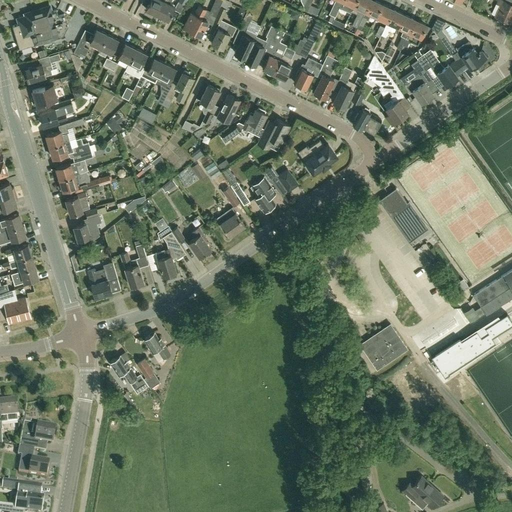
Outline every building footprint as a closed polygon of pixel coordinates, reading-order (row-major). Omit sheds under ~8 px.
[(149,0),(145,9),(156,14),(163,0),(149,0)] [(163,0),(156,14),(167,20),(174,6),(169,3),(170,0),(163,0)] [(214,21),(223,1),(221,0),(215,0),(209,12),(199,6),(195,14),(191,12),(184,27),(192,31),(192,33),(197,36),(199,34),(200,35),(204,28),(204,27),(206,22),(212,25),(214,21)] [(231,36),(235,27),(221,20),(229,2),(224,0),(223,0),(223,1),(214,21),(219,23),(216,27),(213,34),(214,35),(211,42),(223,48),(229,35),(231,36)] [(306,0),(304,6),(303,5),(302,9),(307,11),(312,0),(306,0)] [(340,7),(343,0),(335,0),(329,14),(331,15),(328,21),(332,23),(334,19),(339,7),(340,7)] [(354,5),(356,0),(343,0),(340,7),(351,12),(354,5)] [(365,11),(370,0),(356,0),(354,5),(365,11)] [(375,18),(382,4),(375,1),(371,0),(370,0),(365,11),(362,17),(359,24),(358,24),(357,28),(361,30),(366,19),(368,20),(370,15),(375,18)] [(510,23),(511,18),(511,4),(502,0),(497,0),(496,4),(500,6),(495,16),(510,23)] [(384,27),(387,22),(393,10),(389,8),(390,8),(382,4),(375,18),(386,23),(384,27)] [(19,24),(12,26),(19,49),(63,35),(67,26),(64,14),(58,15),(56,10),(51,12),(49,6),(23,14),(24,17),(17,18),(19,24)] [(397,28),(404,14),(397,11),(397,12),(393,10),(387,22),(384,27),(381,35),(385,37),(388,30),(389,31),(392,26),(397,28)] [(403,45),(415,20),(411,18),(404,14),(397,28),(403,31),(401,36),(402,36),(397,47),(397,49),(401,50),(403,45)] [(256,35),(257,34),(246,29),(249,22),(250,21),(244,18),(243,19),(238,31),(243,34),(234,52),(245,57),(256,35)] [(449,45),(462,38),(452,18),(438,25),(449,45)] [(344,24),(334,19),(332,23),(342,28),(344,24)] [(418,44),(426,25),(419,22),(415,20),(403,45),(407,47),(411,40),(418,44)] [(271,38),(276,27),(270,25),(265,35),(271,38)] [(384,27),(380,25),(376,33),(381,35),(384,27)] [(273,73),(283,53),(287,46),(279,42),(285,32),(276,27),(271,38),(269,42),(266,48),(271,50),(270,54),(269,53),(262,67),(265,69),(265,70),(265,72),(270,74),(271,73),(272,72),(273,73)] [(101,48),(107,34),(97,29),(90,42),(101,48)] [(111,53),(118,39),(107,34),(101,48),(98,53),(104,56),(107,51),(111,53)] [(266,48),(269,42),(256,35),(245,57),(244,59),(255,64),(264,46),(266,48)] [(79,55),(80,53),(84,46),(86,40),(81,37),(74,52),(79,55)] [(307,38),(306,41),(302,49),(308,52),(314,41),(307,38)] [(299,54),(302,49),(306,41),(300,39),(294,52),(299,54)] [(129,62),(136,48),(125,43),(118,57),(129,62)] [(488,58),(482,50),(477,53),(473,47),(468,51),(464,45),(458,49),(456,47),(449,51),(455,61),(456,60),(464,72),(470,67),(472,70),(483,62),(488,58)] [(84,46),(80,53),(86,56),(89,48),(84,46)] [(136,48),(129,62),(126,68),(134,71),(136,65),(140,67),(147,54),(136,48)] [(433,65),(424,53),(422,54),(418,49),(413,53),(417,58),(421,64),(422,63),(429,75),(434,83),(441,78),(437,72),(444,67),(439,61),(433,65)] [(381,51),(374,52),(381,61),(382,57),(384,53),(381,51)] [(400,52),(396,60),(399,61),(407,56),(400,52)] [(291,58),(283,53),(273,73),(284,78),(291,65),(291,64),(292,61),(291,58)] [(51,69),(53,69),(51,62),(60,59),(58,54),(49,56),(51,61),(26,69),(28,74),(26,75),(28,84),(38,81),(37,79),(52,74),(51,69)] [(333,79),(329,77),(332,70),(338,60),(327,55),(317,76),(321,77),(314,92),(317,93),(316,95),(316,97),(320,99),(322,98),(323,97),(325,97),(329,88),(334,90),(339,80),(334,77),(333,79)] [(370,67),(365,75),(379,84),(386,73),(374,55),(368,66),(370,67)] [(158,76),(165,63),(154,57),(147,71),(144,69),(138,81),(136,84),(142,87),(147,78),(155,82),(158,76)] [(306,88),(313,74),(316,76),(322,64),(308,57),(305,64),(302,63),(300,66),(296,74),(298,75),(294,82),(306,88)] [(103,65),(108,68),(112,61),(106,58),(103,65)] [(420,74),(405,85),(410,92),(412,90),(423,104),(434,96),(430,90),(437,86),(416,58),(411,62),(420,74)] [(447,87),(459,79),(457,77),(464,72),(456,60),(455,61),(449,65),(449,64),(444,67),(437,72),(441,78),(447,87)] [(117,63),(112,61),(108,68),(113,70),(117,63)] [(169,82),(176,68),(165,63),(158,76),(169,82)] [(352,90),(355,84),(347,80),(352,70),(345,66),(340,78),(347,81),(345,86),(342,84),(333,102),(344,107),(353,90),(352,90)] [(393,69),(395,78),(405,76),(402,66),(393,69)] [(176,85),(177,86),(175,89),(180,92),(177,99),(183,102),(188,91),(187,90),(194,77),(183,72),(176,85)] [(74,80),(72,74),(60,78),(62,84),(74,80)] [(407,113),(404,109),(409,106),(389,77),(384,81),(393,95),(391,97),(392,99),(389,101),(392,104),(386,108),(389,113),(386,115),(391,124),(407,113)] [(213,104),(219,90),(208,84),(200,100),(205,102),(206,103),(205,106),(208,108),(205,114),(202,121),(199,126),(193,123),(192,124),(189,131),(192,132),(195,130),(208,124),(213,114),(216,106),(213,104)] [(45,87),(33,90),(35,97),(32,98),(34,105),(37,104),(37,105),(49,101),(47,93),(54,90),(53,85),(45,87)] [(166,97),(170,89),(164,86),(161,94),(165,96),(166,97)] [(126,87),(121,97),(128,100),(132,91),(126,87)] [(171,101),(175,92),(170,89),(166,97),(165,96),(164,98),(171,101)] [(358,104),(363,93),(357,90),(352,101),(358,104)] [(229,122),(240,100),(228,93),(221,108),(217,116),(229,122)] [(73,105),(71,99),(57,103),(58,107),(59,109),(63,108),(73,105)] [(217,116),(221,108),(216,106),(213,114),(217,116)] [(66,119),(65,114),(63,108),(59,109),(58,107),(55,108),(40,113),(44,126),(59,121),(66,119)] [(260,126),(266,113),(265,112),(266,110),(258,107),(257,109),(256,108),(252,114),(249,113),(244,124),(241,123),(235,127),(234,125),(220,135),(225,142),(241,130),(241,129),(242,127),(260,136),(264,128),(260,126)] [(381,120),(377,118),(370,114),(370,113),(362,109),(359,114),(357,113),(354,119),(356,120),(353,125),(364,130),(365,128),(373,133),(376,127),(378,128),(382,122),(380,121),(381,120)] [(117,114),(113,117),(118,123),(122,120),(117,114)] [(50,146),(70,140),(68,133),(69,132),(68,128),(84,123),(83,118),(63,124),(65,129),(46,135),(50,146)] [(270,131),(264,128),(257,142),(269,148),(273,139),(281,143),(290,125),(276,118),(270,131)] [(116,124),(110,128),(114,132),(119,128),(116,124)] [(196,131),(195,132),(202,141),(207,137),(200,128),(196,131)] [(313,172),(322,166),(323,168),(330,163),(329,161),(336,155),(328,144),(324,146),(319,139),(307,148),(309,151),(302,156),(306,163),(305,164),(310,171),(311,170),(313,172)] [(71,157),(92,151),(89,142),(72,147),(70,140),(50,146),(53,158),(70,153),(71,157)] [(92,151),(71,157),(73,157),(74,162),(56,168),(60,179),(80,173),(77,166),(81,165),(80,161),(93,157),(92,151)] [(212,161),(210,157),(205,160),(206,161),(202,164),(204,167),(212,161)] [(140,162),(135,166),(138,170),(143,166),(140,162)] [(206,174),(198,162),(191,167),(200,179),(206,174)] [(228,166),(223,170),(227,176),(232,172),(228,166)] [(271,166),(263,172),(282,195),(282,194),(279,190),(284,186),(281,181),(288,191),(298,184),(287,168),(278,175),(271,166)] [(89,181),(89,178),(88,174),(86,172),(86,171),(80,173),(60,179),(60,180),(58,180),(60,188),(62,187),(63,190),(75,187),(77,192),(96,186),(102,184),(111,181),(109,175),(89,181)] [(224,179),(221,174),(216,178),(219,183),(220,182),(225,188),(222,190),(233,206),(239,202),(228,187),(229,186),(224,179)] [(259,194),(254,198),(264,211),(275,203),(270,195),(275,192),(264,175),(252,184),(259,194)] [(177,186),(172,180),(162,188),(165,192),(167,190),(169,192),(177,186)] [(250,201),(240,187),(236,181),(231,185),(234,190),(244,205),(250,201)] [(0,197),(13,194),(9,182),(0,185),(0,197)] [(386,194),(378,200),(390,216),(400,230),(409,243),(410,243),(405,236),(419,226),(404,205),(407,203),(396,187),(386,194)] [(66,199),(70,214),(83,210),(90,208),(87,198),(87,197),(85,192),(78,194),(78,195),(66,199)] [(16,205),(13,194),(0,197),(0,210),(2,209),(2,210),(16,205)] [(126,207),(120,212),(123,216),(129,211),(126,207)] [(231,207),(226,211),(216,217),(220,223),(229,235),(245,224),(235,212),(231,207)] [(97,208),(85,211),(87,218),(99,215),(98,213),(97,208)] [(22,224),(19,213),(0,218),(0,228),(1,231),(22,224)] [(90,236),(88,229),(102,225),(100,218),(86,222),(74,226),(78,240),(90,236)] [(178,241),(168,226),(168,225),(167,226),(162,218),(155,223),(160,231),(157,232),(160,240),(163,237),(166,242),(168,248),(170,247),(174,258),(176,257),(177,259),(186,253),(178,241)] [(183,223),(180,218),(168,226),(178,241),(184,237),(177,226),(183,223)] [(26,232),(24,224),(22,225),(22,224),(1,231),(0,231),(0,232),(2,238),(0,238),(0,241),(0,243),(4,243),(26,236),(25,232),(26,232)] [(189,241),(199,256),(211,248),(202,235),(204,234),(199,226),(192,231),(195,236),(189,241)] [(146,254),(143,243),(136,245),(140,256),(146,254)] [(31,255),(28,244),(6,250),(7,255),(15,253),(17,259),(31,255)] [(172,258),(174,258),(170,247),(168,248),(155,252),(157,258),(163,275),(165,274),(165,276),(174,274),(173,272),(176,271),(172,258)] [(130,285),(144,281),(138,263),(136,257),(130,259),(128,251),(121,254),(123,261),(124,261),(125,267),(130,285)] [(35,266),(31,255),(17,259),(3,264),(4,269),(11,267),(11,268),(19,266),(21,270),(35,266)] [(95,296),(112,291),(109,280),(118,278),(113,263),(103,266),(104,269),(96,271),(95,268),(88,270),(92,283),(91,283),(95,296)] [(38,277),(35,266),(21,270),(23,277),(14,279),(16,284),(38,277)] [(511,269),(476,292),(473,294),(473,295),(486,315),(511,298),(511,269)] [(459,281),(457,283),(460,286),(462,290),(468,286),(463,279),(461,279),(459,281)] [(31,317),(25,297),(11,301),(10,295),(3,296),(9,323),(31,317)] [(511,325),(511,305),(508,308),(509,310),(508,310),(509,312),(486,327),(487,329),(496,344),(507,337),(503,331),(511,325)] [(377,369),(407,349),(393,328),(385,327),(359,344),(377,369)] [(157,348),(163,358),(171,353),(160,338),(159,339),(154,331),(143,338),(152,351),(157,348)] [(123,371),(130,381),(137,376),(126,361),(125,362),(120,354),(109,361),(118,374),(123,371)] [(446,371),(454,366),(451,360),(448,355),(439,361),(446,371)] [(153,372),(144,358),(137,363),(146,377),(143,378),(151,389),(160,382),(153,372)] [(17,421),(15,400),(0,402),(0,412),(0,416),(0,443),(2,443),(1,430),(2,430),(1,423),(17,421)] [(24,419),(19,447),(34,449),(36,449),(36,448),(38,441),(53,443),(55,428),(38,425),(30,423),(31,420),(24,419)] [(20,462),(18,472),(46,476),(48,462),(32,459),(34,449),(19,447),(19,448),(18,454),(21,455),(20,462)] [(368,475),(360,476),(362,487),(370,486),(368,475)] [(409,484),(403,490),(412,499),(417,503),(422,498),(427,502),(425,504),(431,510),(443,496),(421,476),(412,487),(409,484)] [(0,503),(0,511),(5,511),(24,511),(25,510),(38,511),(41,511),(44,497),(33,496),(34,491),(35,484),(22,483),(4,480),(0,479),(0,488),(18,490),(16,506),(0,503)] [(387,511),(383,503),(365,510),(366,511),(387,511)]
